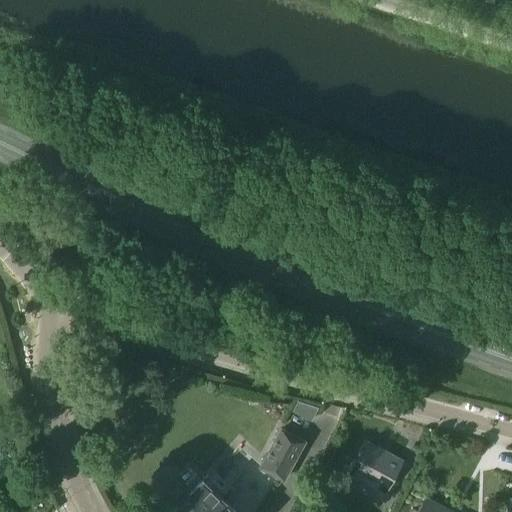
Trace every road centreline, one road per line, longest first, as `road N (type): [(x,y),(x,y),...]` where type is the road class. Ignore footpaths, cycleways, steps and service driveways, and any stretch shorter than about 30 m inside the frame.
road 1 (primary): [(511,360),(322,290),(0,143)]
road 2 (unclassified): [(511,428),(58,299)]
road 3 (tertiary): [(90,511),(63,448),(44,357),(58,299)]
road 4 (unclassified): [(373,0),(511,45)]
